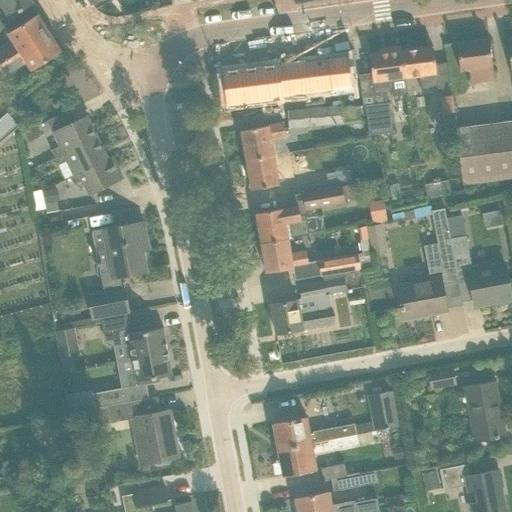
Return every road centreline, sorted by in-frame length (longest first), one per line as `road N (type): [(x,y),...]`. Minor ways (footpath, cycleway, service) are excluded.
road 1 (residential): [(215,392),(145,67)]
road 2 (tertiary): [(447,0),(199,47),(145,67)]
road 3 (residential): [(215,392),(511,338)]
road 4 (residential): [(239,511),(215,392)]
